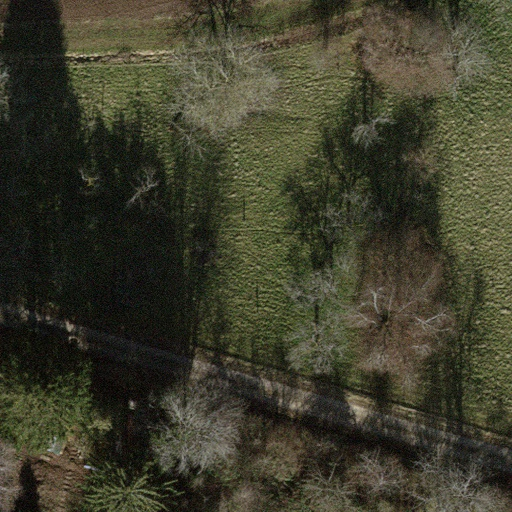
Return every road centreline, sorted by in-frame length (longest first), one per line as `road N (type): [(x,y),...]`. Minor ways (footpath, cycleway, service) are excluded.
road 1 (track): [(0,309),(511,459)]
road 2 (track): [(322,0),(227,30),(0,38)]
